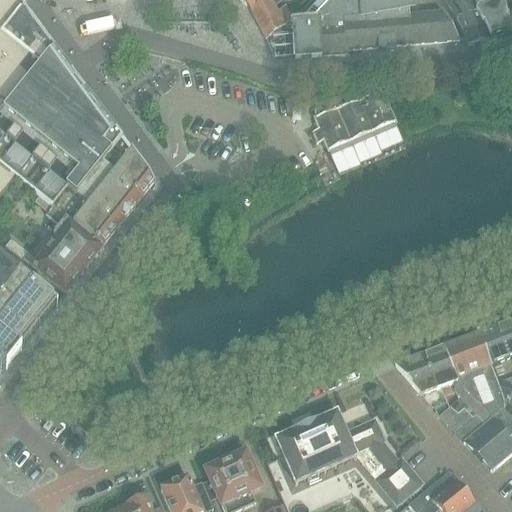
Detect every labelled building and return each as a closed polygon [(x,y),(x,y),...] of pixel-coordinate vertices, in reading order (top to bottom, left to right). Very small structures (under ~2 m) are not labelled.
[(153,187),(98,112),(22,10),(21,8),(20,5),(20,0),(0,0),(0,197),(15,179),(32,193),(37,198),(101,253),(123,225),(123,226),(133,214),(133,213),(153,187)] [(239,0),(249,12),(265,0),(239,0)] [(265,0),(249,12),(265,42),(292,21),(284,8),(278,13),(270,0),(265,0)] [(300,28),(292,29),(294,60),(321,58),(345,56),(345,53),(377,50),(377,52),(395,51),(395,49),(458,43),(441,15),(407,17),(407,11),(408,11),(405,0),(319,0),(299,22),(300,28)] [(469,0),(438,0),(460,33),(466,48),(489,43),(491,43),(471,15),(477,10),(469,0)] [(507,38),(506,21),(505,5),(498,2),(489,0),(483,5),(477,10),(471,15),(491,43),(507,38)] [(380,93),(358,102),(315,120),(313,121),(318,132),(322,143),(327,154),(394,126),(380,93)] [(313,113),(315,120),(358,102),(356,96),(322,100),(317,100),(315,100),(313,113)] [(64,298),(101,253),(37,198),(40,200),(36,205),(48,215),(46,219),(60,231),(56,236),(55,242),(57,244),(49,254),(47,252),(37,264),(10,243),(5,250),(64,298)] [(19,277),(0,300),(0,377),(8,367),(12,363),(31,339),(57,307),(19,277)] [(511,321),(478,334),(491,368),(511,358),(511,321)] [(478,334),(442,348),(455,384),(457,384),(492,420),(502,411),(506,408),(502,397),(499,390),(491,368),(478,334)] [(442,348),(421,357),(435,392),(439,390),(448,410),(438,419),(444,426),(462,411),(471,421),(453,436),(462,445),(492,420),(457,384),(455,384),(442,348)] [(419,398),(435,392),(421,357),(394,368),(419,398)] [(511,387),(500,385),(499,390),(502,397),(510,399),(511,390),(511,387)] [(336,402),(342,414),(360,405),(354,393),(336,402)] [(462,411),(444,426),(453,436),(471,421),(462,411)] [(462,445),(476,459),(511,427),(511,420),(502,411),(492,420),(462,445)] [(296,433),(274,442),(294,487),(356,460),(354,457),(367,451),(386,473),(378,480),(400,506),(422,487),(401,461),(397,464),(381,445),(383,444),(374,423),(345,436),(336,415),(315,424),(295,432),(296,433)] [(491,473),(511,456),(511,427),(476,459),(491,473)] [(222,511),(241,511),(256,506),(250,495),(260,490),(244,455),(240,457),(237,455),(232,457),(231,461),(216,467),(213,466),(208,468),(208,471),(204,473),(209,483),(202,487),(210,504),(217,501),(222,511)] [(467,511),(474,506),(448,474),(407,507),(411,511),(467,511)] [(209,504),(210,504),(202,487),(201,485),(191,490),(187,481),(184,482),(179,481),(174,483),(173,486),(159,492),(167,511),(211,511),(213,511),(209,504)] [(150,511),(144,499),(126,506),(127,508),(115,511),(150,511)]
